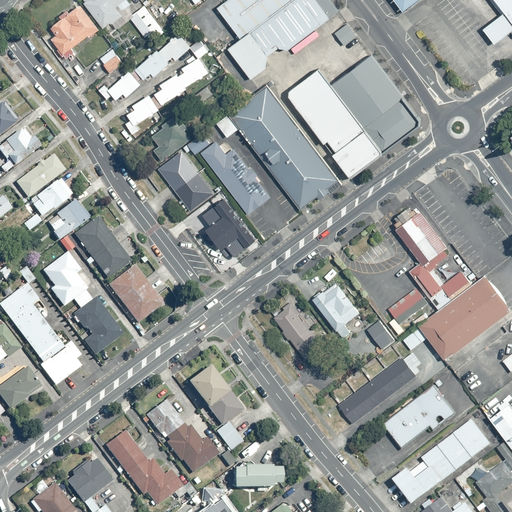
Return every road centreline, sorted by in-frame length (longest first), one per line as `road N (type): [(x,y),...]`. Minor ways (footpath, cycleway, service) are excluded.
road 1 (residential): [(0,24),(212,307)]
road 2 (secondary): [(452,145),(218,316)]
road 3 (secondary): [(212,307),(438,129)]
road 4 (secondary): [(218,316),(0,485)]
road 5 (secondary): [(0,465),(212,307)]
road 6 (residential): [(218,316),(372,511)]
road 7 (residential): [(361,0),(446,111)]
